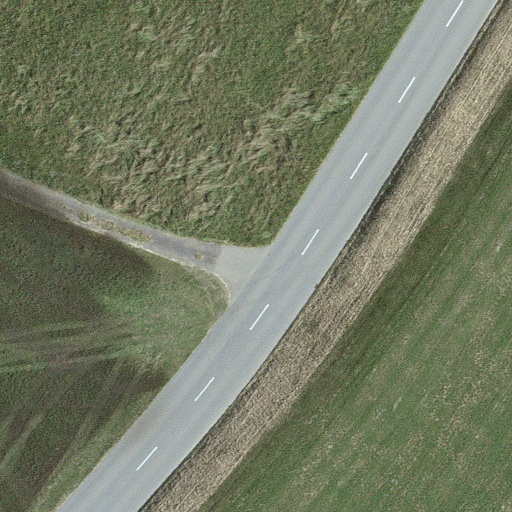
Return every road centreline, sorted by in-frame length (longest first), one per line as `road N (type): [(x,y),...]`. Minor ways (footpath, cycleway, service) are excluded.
road 1 (tertiary): [(464,0),(255,323),(100,511)]
road 2 (track): [(0,177),(289,275)]
